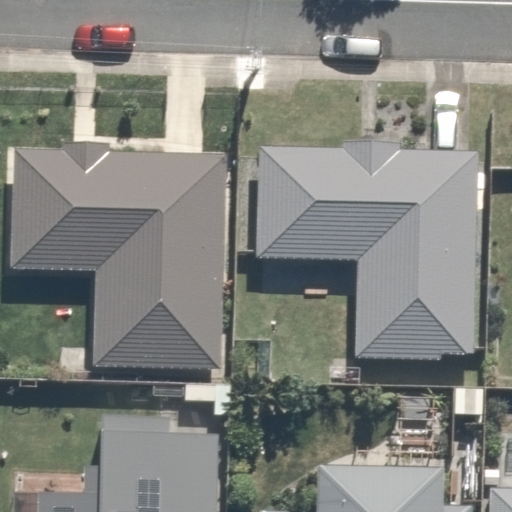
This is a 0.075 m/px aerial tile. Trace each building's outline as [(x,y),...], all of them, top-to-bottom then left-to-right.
[(4,141),(0,273),(77,275),(74,370),(204,374),(211,147),(4,141)] [(250,143),(246,256),(337,259),(333,358),(457,363),(466,151),(250,143)] [(203,511),(207,433),(156,431),(156,419),(84,416),(84,428),(83,449),(57,448),(56,484),(28,483),(27,511),(203,511)] [(461,511),(462,501),(432,500),(434,460),(298,455),(296,506),(245,504),(244,511),(461,511)] [(511,511),(511,479),(481,477),(478,511),(511,511)]
